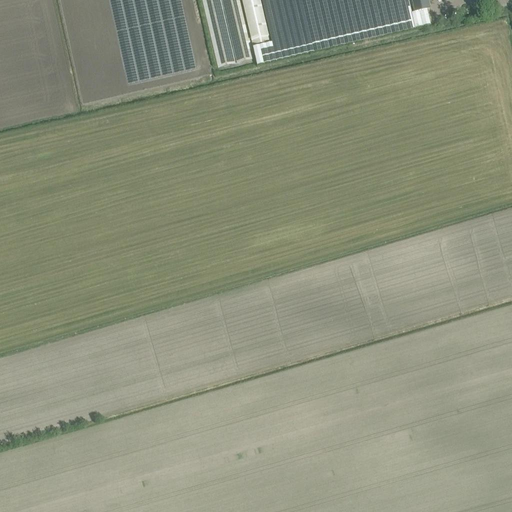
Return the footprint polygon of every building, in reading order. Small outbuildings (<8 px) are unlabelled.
[(219,0),(201,0),(217,68),(235,64),(219,0)] [(240,0),(221,0),(237,63),(254,59),(240,0)] [(260,0),(241,0),(256,59),(258,67),(277,62),(272,44),(271,45),(260,0)] [(262,0),(272,44),(277,62),(330,50),(392,35),(430,26),(427,11),(415,14),(412,15),(408,0),(262,0)] [(412,0),(415,14),(427,11),(430,11),(427,0),(412,0)]
